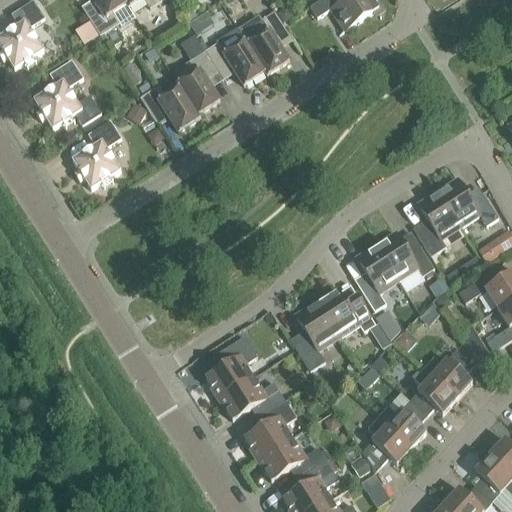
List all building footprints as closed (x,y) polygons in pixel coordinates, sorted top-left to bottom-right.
[(91,0),(97,9),(85,17),(99,39),(104,36),(119,27),(122,31),(135,22),(128,11),(126,7),(121,0),(91,0)] [(121,0),(126,7),(128,11),(143,1),(149,12),(168,0),(121,0)] [(373,0),(349,0),(342,5),(338,0),(324,0),(309,10),(316,22),(331,12),(345,34),(381,11),(373,0)] [(18,29),(0,40),(0,51),(14,73),(43,54),(29,32),(44,22),(33,4),(11,18),(18,29)] [(190,6),(180,13),(187,25),(198,19),(190,6)] [(286,8),(275,14),(283,26),(293,20),(286,8)] [(206,15),(188,27),(196,38),(214,27),(206,15)] [(255,22),(238,33),(245,44),(247,47),(265,76),(264,76),(266,79),(289,65),(276,45),(288,38),(274,15),(258,25),(255,22)] [(188,30),(184,32),(190,41),(194,39),(188,30)] [(183,31),(170,39),(177,50),(189,43),(183,31)] [(216,47),(204,55),(219,77),(230,70),(234,76),(243,90),(264,76),(265,76),(247,47),(245,44),(238,33),(237,31),(215,45),(216,47)] [(104,36),(99,39),(104,47),(109,44),(104,36)] [(191,78),(177,87),(179,91),(179,90),(198,119),(198,118),(219,105),(207,85),(219,77),(204,55),(196,41),(184,49),(192,62),(190,64),(185,67),(191,78)] [(49,78),(56,89),(33,103),(52,133),(75,118),(83,131),(101,119),(90,101),(78,108),(67,92),(83,82),(71,64),(49,78)] [(131,67),(123,72),(133,88),(141,83),(131,67)] [(147,85),(138,91),(142,96),(150,90),(147,85)] [(158,89),(139,101),(152,122),(154,124),(165,116),(178,136),(200,122),(198,118),(198,119),(179,90),(179,91),(165,99),(158,89)] [(133,106),(125,120),(138,127),(146,113),(133,106)] [(152,122),(141,128),(145,134),(155,128),(154,124),(152,122)] [(72,164),(91,193),(120,175),(106,152),(121,142),(110,125),(88,139),(95,149),(72,164)] [(437,196),(459,231),(478,218),(486,230),(498,222),(481,197),(473,202),(468,201),(457,183),(437,196)] [(441,243),(459,231),(437,196),(418,209),(429,227),(428,231),(416,238),(430,261),(446,251),(441,243)] [(511,241),(508,235),(479,254),(486,266),(511,248),(511,241)] [(376,249),(398,284),(417,272),(422,280),(434,272),(420,250),(411,256),(407,255),(395,237),(376,249)] [(398,284),(376,249),(356,262),(367,280),(366,284),(358,290),(374,316),(386,308),(378,297),(398,284)] [(497,313),(511,302),(511,276),(488,292),(482,282),(458,297),(465,307),(485,294),(497,313)] [(428,289),(435,300),(449,292),(442,281),(428,289)] [(317,306),(339,341),(358,328),(363,337),(369,333),(375,329),(357,301),(345,308),(336,294),(317,306)] [(445,296),(435,303),(441,312),(451,305),(445,296)] [(511,302),(497,313),(509,331),(492,342),(498,352),(511,343),(511,302)] [(339,341),(317,306),(295,320),(306,338),(306,342),(293,350),(309,376),(325,366),(317,354),(339,341)] [(375,329),(369,333),(377,346),(387,340),(378,327),(375,329)] [(464,351),(478,342),(471,330),(457,338),(464,351)] [(394,346),(406,355),(416,342),(404,333),(394,346)] [(391,347),(387,340),(377,346),(382,353),(391,347)] [(205,382),(218,403),(253,381),(245,369),(257,362),(244,341),(221,356),(228,367),(205,382)] [(423,372),(457,402),(472,386),(464,379),(472,370),(455,355),(442,369),(433,361),(423,372)] [(371,368),(379,375),(387,365),(379,358),(371,368)] [(409,404),(426,420),(434,412),(442,419),(457,402),(423,372),(413,382),(422,391),(409,404)] [(253,381),(218,403),(232,424),(255,409),(261,419),(284,404),(278,395),(266,402),(253,381)] [(284,404),(261,419),(267,428),(244,443),(257,464),(292,442),(283,429),(295,422),(284,404)] [(377,421),(411,452),(426,436),(419,429),(426,420),(409,404),(396,419),(387,410),(377,421)] [(335,418),(323,424),(329,435),(341,429),(335,418)] [(396,468),(411,452),(377,421),(367,432),(376,440),(361,456),(374,477),(389,462),(396,468)] [(292,442),(257,464),(271,485),(294,470),(300,480),(325,464),(320,455),(318,452),(303,461),(292,442)] [(489,459),(511,479),(511,449),(505,443),(489,459)] [(325,452),(320,455),(325,464),(330,461),(325,452)] [(372,473),(363,459),(350,467),(359,481),(372,473)] [(474,491),(491,507),(504,493),(511,499),(511,479),(489,459),(474,475),(482,482),(474,491)] [(325,464),(333,476),(338,473),(330,461),(325,464)] [(287,511),(316,511),(330,503),(319,485),(333,476),(325,464),(300,480),(306,489),(283,504),(287,511)] [(444,509),(447,511),(486,511),(491,507),(474,491),(466,499),(459,492),(444,509)] [(335,511),(330,503),(316,511),(353,511),(351,509),(345,511),(335,511)]
